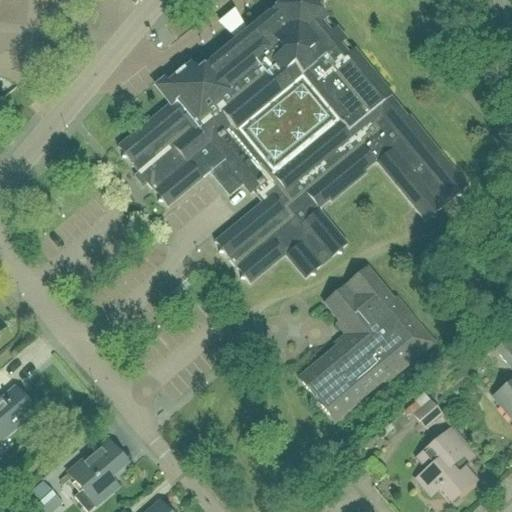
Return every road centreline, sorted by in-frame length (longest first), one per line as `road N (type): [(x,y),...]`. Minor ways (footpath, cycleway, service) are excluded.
road 1 (unclassified): [(153,442),(0,257)]
road 2 (residential): [(0,183),(114,51)]
road 3 (unclassified): [(114,51),(166,57),(236,0)]
